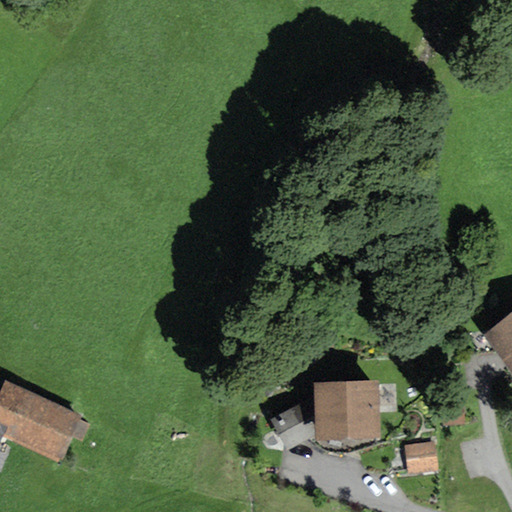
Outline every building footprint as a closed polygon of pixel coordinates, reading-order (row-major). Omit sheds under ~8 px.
[(511,312),(482,334),(511,376),(511,312)] [(83,413),(5,379),(0,390),(0,425),(4,427),(2,433),(63,459),(83,413)] [(380,379),(313,382),(313,395),(270,419),(287,449),(308,438),(314,444),(322,450),(332,453),(346,452),(394,438),(394,423),(381,424),(380,379)] [(459,410),(437,411),(438,430),(460,429),(459,410)] [(434,441),(404,445),(408,475),(438,470),(434,441)]
